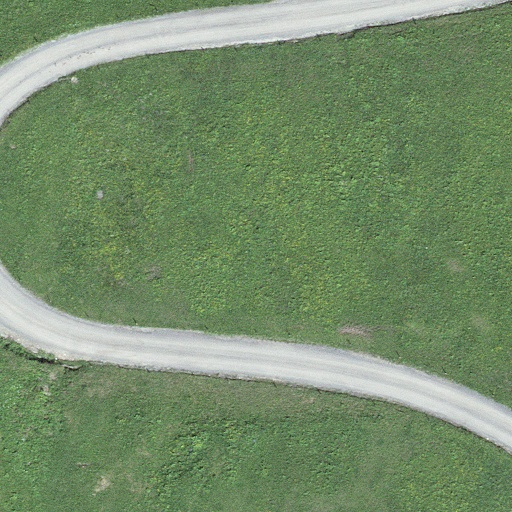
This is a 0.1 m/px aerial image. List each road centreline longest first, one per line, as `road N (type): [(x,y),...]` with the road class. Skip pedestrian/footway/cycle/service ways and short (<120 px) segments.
road 1 (track): [(511,435),(449,404),(361,377),(51,334),(0,300)]
road 2 (track): [(0,99),(64,55),(404,0)]
